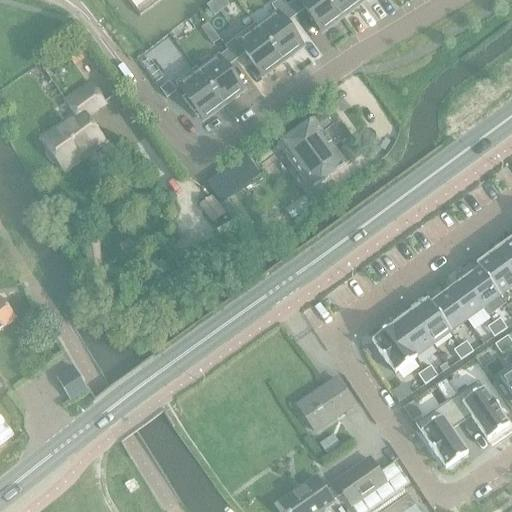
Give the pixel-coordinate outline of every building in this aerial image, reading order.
[(302,48),(285,25),(295,17),(287,7),(282,0),(279,0),(271,7),(277,14),(258,28),(257,29),(282,63),(302,48)] [(342,18),(329,0),(295,0),(287,7),(295,17),(304,10),(322,33),(342,18)] [(362,3),(358,0),(329,0),(342,18),(362,3)] [(282,63),(257,29),(258,28),(255,24),(234,40),(235,40),(225,47),(227,51),(228,51),(235,62),(245,54),(262,77),(282,63)] [(243,92),(226,69),(235,62),(228,51),(227,51),(199,72),(198,73),(223,107),(243,92)] [(223,107),(198,73),(199,72),(196,69),(175,84),(185,97),(181,99),(193,115),(197,113),(203,121),(223,107)] [(169,83),(159,90),(166,99),(176,92),(169,83)] [(100,138),(85,118),(103,105),(89,86),(66,102),(76,116),(42,141),(63,170),(82,156),(80,153),(100,138)] [(346,166),(333,148),(344,140),(334,127),(334,128),(330,123),(320,130),(313,120),(277,146),(311,192),(346,166)] [(245,155),(205,184),(220,204),(260,176),(245,155)] [(225,215),(212,197),(198,207),(212,225),(225,215)] [(511,243),(510,241),(492,254),(511,280),(511,243)] [(103,269),(99,242),(83,243),(87,270),(103,269)] [(476,266),(475,266),(478,270),(499,299),(511,288),(511,280),(492,254),(476,266)] [(182,281),(166,257),(140,276),(157,300),(182,281)] [(478,270),(463,281),(483,310),(488,316),(503,305),(499,299),(478,270)] [(463,281),(446,293),(467,322),(483,310),(463,281)] [(446,293),(430,305),(451,333),(467,322),(446,293)] [(0,330),(15,320),(0,300),(0,330)] [(428,301),(410,314),(434,346),(451,333),(430,305),(428,301)] [(410,314),(393,327),(416,359),(434,346),(410,314)] [(500,320),(493,324),(500,334),(506,330),(500,320)] [(494,338),(500,334),(493,324),(487,329),(494,338)] [(393,327),(371,342),(378,352),(387,365),(388,365),(394,373),(395,374),(416,359),(393,327)] [(511,344),(507,337),(501,342),(507,351),(511,347),(511,344)] [(501,355),(507,351),(501,342),(495,346),(501,355)] [(466,343),(460,347),(466,357),(473,353),(466,343)] [(460,361),(466,357),(460,347),(453,352),(460,361)] [(430,368),(424,372),(431,381),(437,377),(430,368)] [(511,399),(511,371),(499,381),(511,399)] [(424,386),(431,381),(424,372),(418,376),(424,386)] [(84,386),(78,378),(61,389),(68,398),(84,386)] [(354,406),(337,380),(298,406),(315,433),(354,406)] [(445,380),(435,387),(447,403),(457,396),(445,380)] [(457,396),(447,403),(461,424),(470,417),(486,440),(487,441),(508,426),(501,416),(502,416),(493,402),(492,403),(478,382),(457,396)] [(447,403),(415,425),(428,444),(428,445),(437,458),(438,458),(445,468),(445,469),(445,470),(467,455),(467,454),(466,454),(451,431),(461,424),(447,403)] [(0,444),(13,435),(0,417),(0,444)] [(333,435),(319,445),(326,455),(340,445),(333,435)] [(337,486),(327,494),(332,502),(343,494),(352,507),(355,511),(369,511),(409,485),(395,464),(378,475),(369,463),(337,485),(337,486)] [(316,479),(279,506),(283,511),(319,511),(333,503),(332,502),(327,494),(316,479)] [(418,511),(407,495),(382,511),(418,511)]
